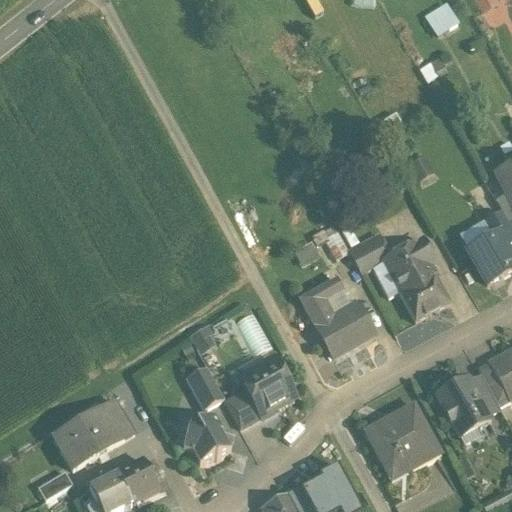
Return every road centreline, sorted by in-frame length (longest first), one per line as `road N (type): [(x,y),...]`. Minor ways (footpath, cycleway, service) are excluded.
road 1 (unclassified): [(324,408),(102,0)]
road 2 (track): [(253,286),(0,454)]
road 3 (residential): [(511,319),(324,408)]
road 4 (residential): [(324,408),(233,511)]
